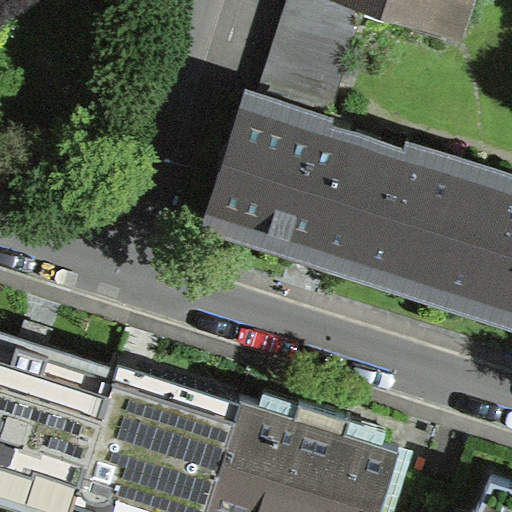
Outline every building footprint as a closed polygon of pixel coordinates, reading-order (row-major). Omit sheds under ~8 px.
[(403,263),(435,273),(471,160),(433,148),(427,167),(406,160),(412,141),(406,140),(404,147),(325,122),(364,0),(290,0),(260,93),(245,88),(205,212),(262,230),(266,219),(293,228),(290,239),(305,244),(399,274),(403,263)] [(388,0),(387,5),(455,27),(464,0),(388,0)] [(509,173),(471,160),(435,273),(467,283),(463,295),(511,310),(511,193),(504,191),(509,173)] [(78,478),(113,368),(114,365),(27,338),(0,329),(0,476),(27,486),(31,476),(74,490),(78,478)] [(113,368),(78,478),(122,492),(136,448),(216,473),(237,407),(198,395),(203,379),(169,369),(157,365),(152,380),(113,368)] [(216,473),(205,506),(223,511),(376,511),(399,442),(352,427),(346,425),(351,411),(299,394),(295,409),(242,392),(237,407),(216,473)] [(511,511),(511,478),(491,472),(476,507),(473,506),(471,511),(511,511)]
